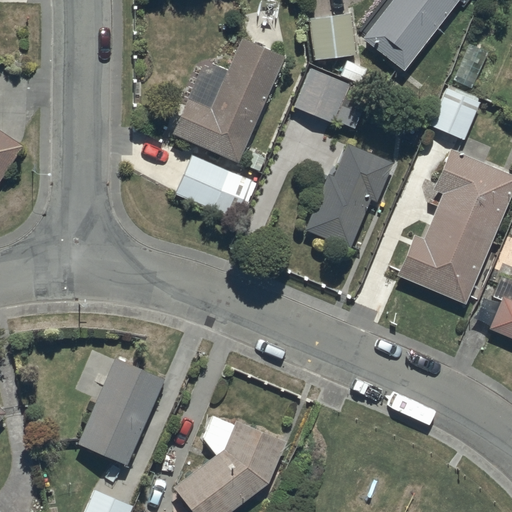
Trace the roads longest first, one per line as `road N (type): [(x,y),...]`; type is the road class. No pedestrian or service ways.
road 1 (residential): [(71,268),(142,275),(229,303),(449,395),(511,441)]
road 2 (residential): [(71,268),(76,0)]
